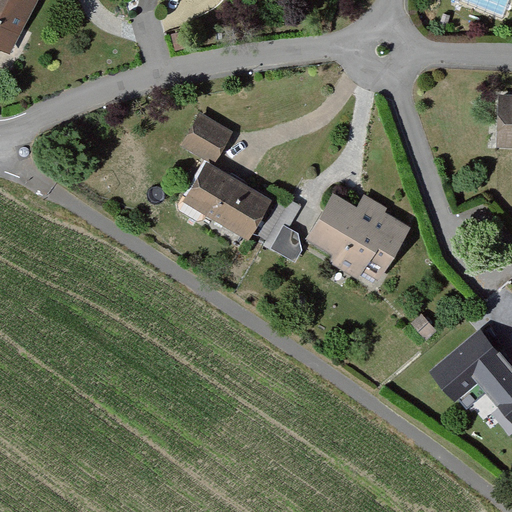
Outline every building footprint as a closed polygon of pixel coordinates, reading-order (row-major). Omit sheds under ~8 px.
[(0,0),(0,57),(29,8),(14,0),(0,0)] [(511,99),(499,99),(497,136),(511,136),(511,99)] [(194,125),(178,153),(199,166),(206,171),(223,143),(194,125)] [(511,136),(497,136),(496,145),(511,146),(511,136)] [(259,212),(202,178),(206,171),(199,166),(170,213),(171,220),(189,231),(196,229),(201,220),(240,243),(259,212)] [(357,227),(375,237),(380,227),(362,218),(357,227)] [(283,221),(273,245),(295,254),(305,230),(283,221)] [(368,278),(384,287),(402,253),(403,251),(375,237),(357,227),(352,235),(329,222),(307,263),(337,280),(332,288),(355,300),(360,291),(368,278)] [(376,300),(384,287),(368,278),(360,291),(376,300)] [(475,382),(503,358),(484,335),(439,372),(470,409),(486,396),(475,382)] [(511,381),(498,393),(511,408),(511,381)]
